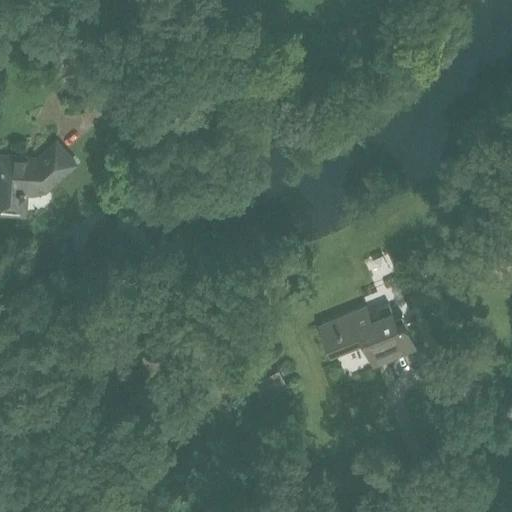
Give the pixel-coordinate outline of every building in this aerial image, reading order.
[(337,30),(341,43),(364,36),(360,23),(337,30)] [(186,122),(202,129),(212,103),(197,97),(186,122)] [(0,160),(0,210),(25,212),(27,188),(35,189),(41,183),(46,188),(75,162),(57,141),(37,159),(28,158),(28,157),(0,155),(0,160)] [(511,212),(499,220),(511,243),(511,212)] [(473,231),(491,264),(511,254),(511,251),(511,250),(501,230),(495,220),(473,231)] [(364,337),(375,362),(416,346),(403,314),(395,317),(389,303),(369,311),(367,305),(321,324),(331,350),(364,337)] [(254,384),(261,398),(279,389),(271,375),(254,384)]
